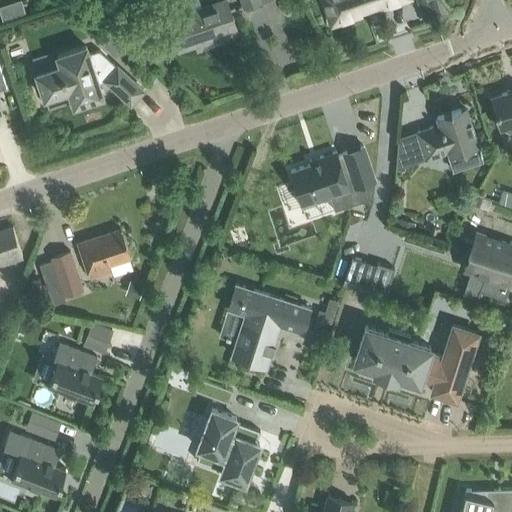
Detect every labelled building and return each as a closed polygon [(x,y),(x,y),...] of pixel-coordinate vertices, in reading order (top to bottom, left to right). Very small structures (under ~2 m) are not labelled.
[(21,0),(16,0),(0,5),(0,11),(3,20),(25,12),(21,0)] [(176,39),(179,48),(204,40),(206,45),(238,34),(226,0),(225,0),(169,19),(175,35),(173,36),(174,40),(176,39)] [(324,0),(333,22),(361,12),(360,9),(379,2),(380,6),(396,0),(324,0)] [(116,55),(129,41),(119,31),(106,45),(116,55)] [(61,65),(36,73),(45,98),(69,90),(74,105),(103,95),(97,79),(105,76),(106,79),(105,79),(131,103),(143,89),(118,66),(117,66),(99,50),(89,53),(86,46),(57,55),(61,65)] [(511,90),(491,96),(500,128),(504,127),(505,130),(509,132),(511,131),(511,90)] [(433,126),(417,131),(426,158),(448,151),(449,154),(454,168),(483,158),(478,145),(465,107),(437,116),(440,126),(434,128),(433,126)] [(320,160),(291,170),(302,204),(329,195),(343,190),(348,205),(372,197),(375,180),(364,145),(342,152),(343,153),(337,155),(336,151),(319,156),(320,160)] [(23,211),(0,215),(0,243),(28,238),(23,211)] [(131,257),(121,228),(79,242),(90,275),(113,268),(111,263),(131,257)] [(465,266),(464,269),(483,274),(479,290),(480,290),(505,299),(510,283),(511,284),(511,283),(511,256),(509,256),(511,244),(511,243),(476,233),(473,242),(468,258),(472,259),(470,268),(465,266)] [(52,257),(52,259),(57,273),(45,277),(54,304),(66,299),(65,294),(84,288),(71,250),(52,257)] [(377,262),(368,291),(385,297),(394,267),(377,262)] [(139,298),(144,284),(134,281),(130,294),(139,298)] [(271,327),(273,321),(302,330),(309,306),(235,283),(228,307),(252,315),(244,343),(236,340),(232,355),(266,365),(278,329),(271,327)] [(112,329),(93,322),(84,344),(103,352),(112,329)] [(374,371),(378,372),(397,379),(398,375),(419,382),(421,376),(435,381),(431,391),(456,399),(478,332),(453,324),(442,356),(429,352),(430,346),(409,339),(410,335),(389,328),(388,332),(366,325),(354,360),(375,367),(374,371)] [(97,355),(59,341),(53,358),(57,359),(48,384),(92,401),(102,375),(91,370),(97,355)] [(228,402),(233,389),(199,377),(194,389),(228,402)] [(245,482),(260,443),(256,441),(260,430),(235,420),(236,417),(212,407),(197,447),(201,448),(197,459),(222,469),(220,473),(245,482)] [(55,440),(61,422),(32,411),(25,429),(55,440)] [(10,430),(4,446),(17,451),(20,452),(11,477),(56,494),(66,468),(55,463),(60,448),(23,434),(10,430)] [(148,494),(151,485),(135,479),(133,478),(132,478),(129,487),(130,487),(132,488),(148,494)] [(511,511),(511,489),(495,489),(492,500),(466,493),(460,511),(511,511)] [(349,511),(353,501),(328,494),(322,511),(349,511)]
